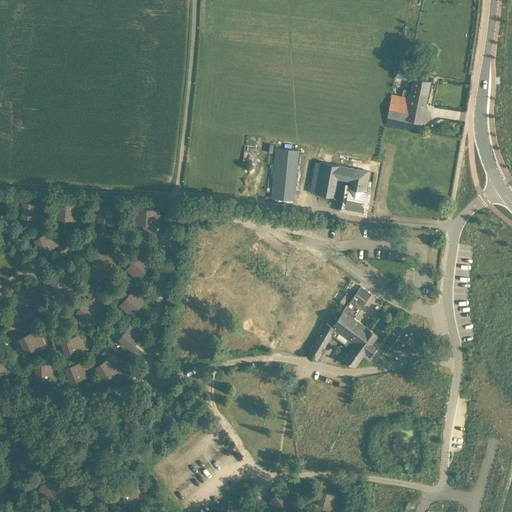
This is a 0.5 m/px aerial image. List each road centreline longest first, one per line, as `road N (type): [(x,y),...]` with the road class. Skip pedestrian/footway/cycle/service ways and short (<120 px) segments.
road 1 (track): [(457,226),(176,194)]
road 2 (unclassified): [(459,361),(449,316),(454,236),(473,204),(500,186)]
road 3 (track): [(176,194),(197,0)]
road 4 (track): [(176,194),(0,183)]
